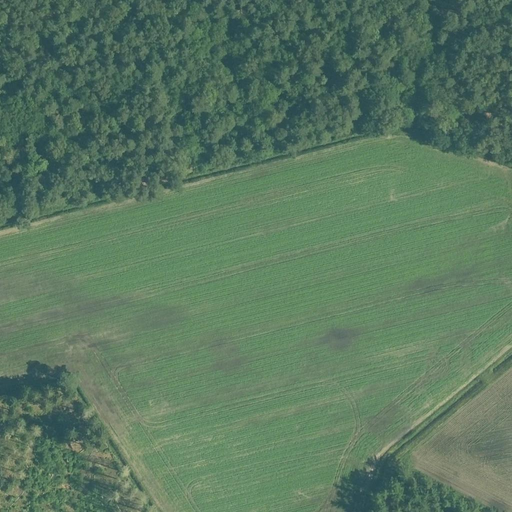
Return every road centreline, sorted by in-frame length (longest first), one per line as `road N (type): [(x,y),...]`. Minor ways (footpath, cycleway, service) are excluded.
road 1 (track): [(313,0),(260,20),(186,26),(78,78),(0,93)]
road 2 (track): [(415,511),(385,461),(511,357)]
